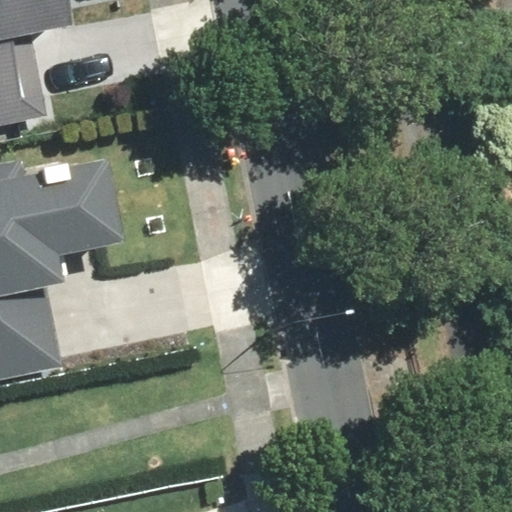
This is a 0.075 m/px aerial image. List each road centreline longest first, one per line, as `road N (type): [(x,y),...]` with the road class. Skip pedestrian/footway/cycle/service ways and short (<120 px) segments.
road 1 (residential): [(257,0),(360,511)]
road 2 (track): [(403,0),(500,511)]
